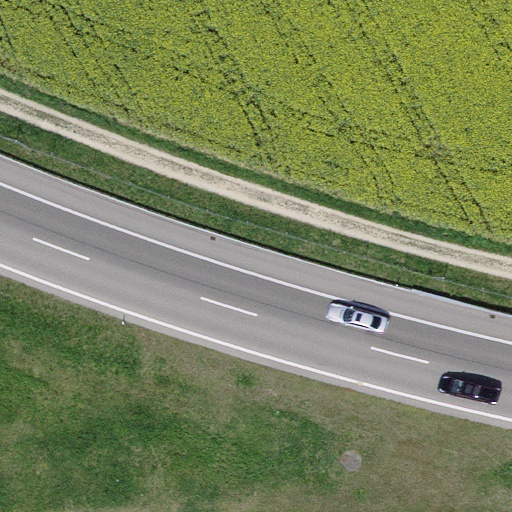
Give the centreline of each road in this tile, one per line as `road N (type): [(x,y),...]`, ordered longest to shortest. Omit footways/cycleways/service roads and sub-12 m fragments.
road 1 (track): [(0,99),(258,196),(511,267)]
road 2 (motorway): [(511,380),(229,306),(0,223)]
